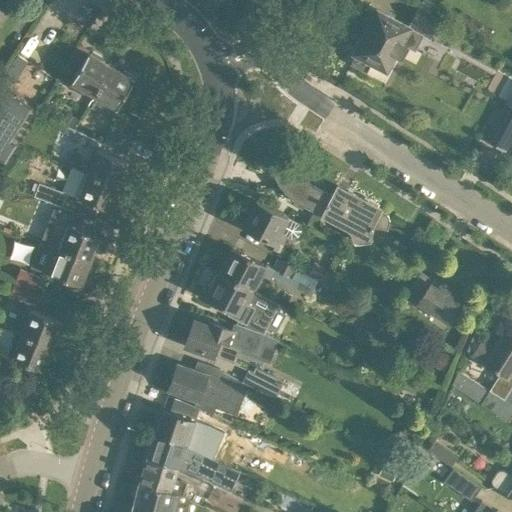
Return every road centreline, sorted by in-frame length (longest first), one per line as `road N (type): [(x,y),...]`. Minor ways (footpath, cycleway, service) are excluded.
road 1 (residential): [(91,476),(210,153),(221,101),(218,66)]
road 2 (residential): [(511,229),(285,80),(263,50)]
